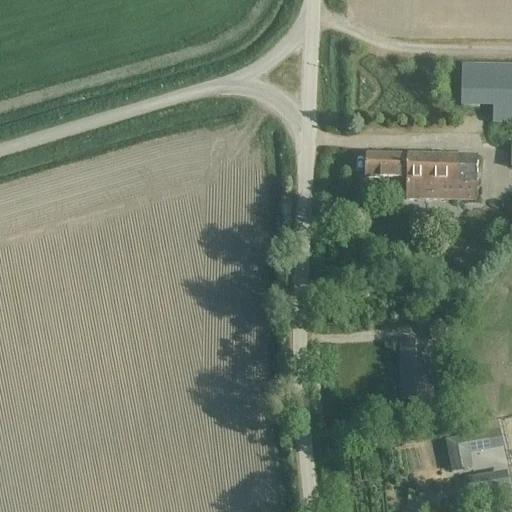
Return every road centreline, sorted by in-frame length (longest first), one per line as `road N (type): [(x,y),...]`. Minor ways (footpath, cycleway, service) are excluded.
road 1 (unclassified): [(314,511),(303,348),(305,132)]
road 2 (unclassified): [(249,79),(0,155)]
